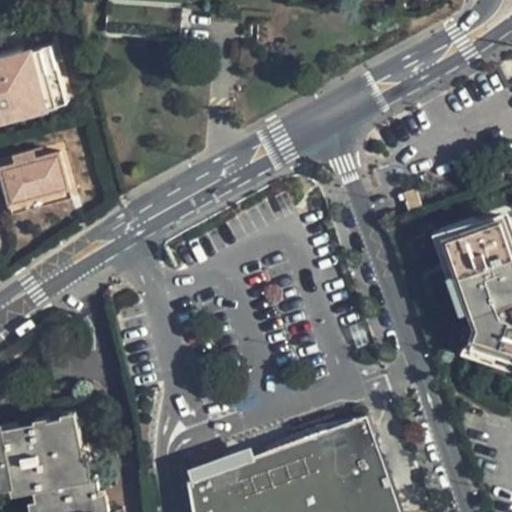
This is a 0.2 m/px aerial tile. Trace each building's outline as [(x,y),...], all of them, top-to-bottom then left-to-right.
[(181,38),(183,6),(119,0),(111,0),(109,31),(181,38)] [(0,103),(69,86),(56,38),(27,45),(25,41),(0,47),(0,103)] [(0,115),(72,97),(69,86),(0,103),(0,115)] [(40,144),(32,146),(34,154),(42,151),(40,144)] [(0,166),(9,200),(70,183),(61,147),(42,151),(34,154),(32,146),(13,151),(15,159),(7,161),(0,162),(0,166)] [(5,154),(7,161),(15,159),(13,151),(5,154)] [(73,193),(70,183),(9,200),(11,210),(73,193)] [(511,233),(507,221),(505,216),(487,222),(451,235),(478,311),(483,324),(480,331),(479,338),(477,344),(511,354),(511,233)] [(466,309),(473,313),(478,311),(451,235),(487,222),(479,219),(472,219),(449,227),(442,235),(442,241),(446,253),(452,256),(460,278),(458,285),(466,309)] [(473,328),(480,331),(483,324),(478,311),(473,313),(470,319),(473,328)] [(511,354),(477,344),(479,338),(472,342),(468,348),(467,352),(511,366),(511,354)] [(228,458),(335,424),(329,406),(222,440),(228,458)] [(415,511),(383,409),(335,424),(228,458),(200,467),(205,511),(415,511)] [(0,487),(18,484),(17,481),(30,479),(32,488),(41,486),(45,511),(112,511),(111,506),(104,507),(99,475),(87,476),(83,457),(86,456),(80,424),(75,424),(72,414),(5,426),(4,422),(0,422),(0,487)]
